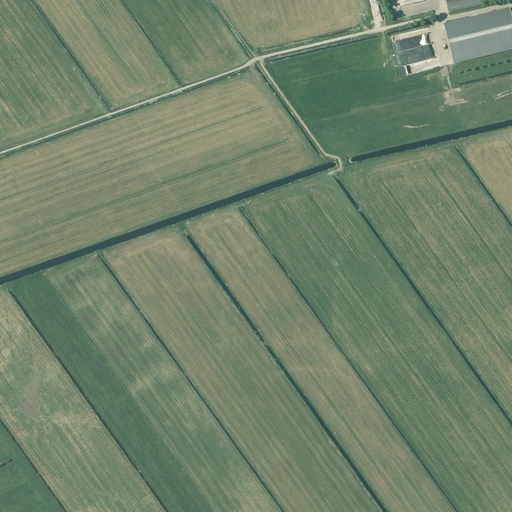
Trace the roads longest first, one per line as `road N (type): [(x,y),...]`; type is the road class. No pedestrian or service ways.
road 1 (track): [(441,16),(260,58),(0,154)]
road 2 (track): [(260,58),(324,154),(340,162),(330,174)]
